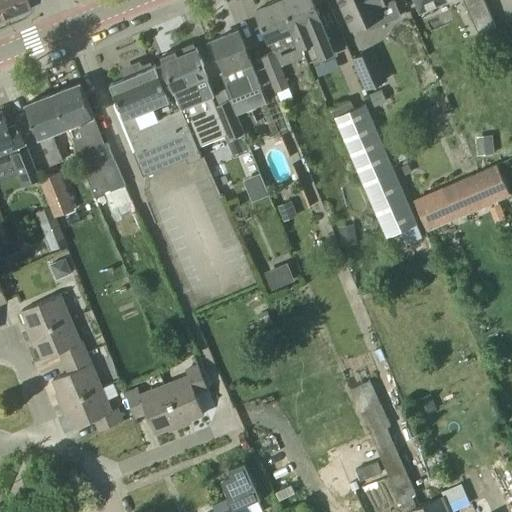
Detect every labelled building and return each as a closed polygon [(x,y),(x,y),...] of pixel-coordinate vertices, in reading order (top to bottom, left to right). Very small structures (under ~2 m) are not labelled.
[(0,0),(0,20),(31,9),(26,0),(0,0)] [(280,46),(298,39),(301,37),(284,0),(276,0),(268,3),(269,5),(267,6),(257,10),(273,49),(277,47),(280,46)] [(313,0),(284,0),(301,37),(298,39),(308,62),(335,51),(313,0)] [(396,3),(395,0),(340,0),(354,30),(386,15),(383,9),(396,3)] [(416,0),(422,12),(449,0),(416,0)] [(480,33),(481,33),(496,26),(485,0),(471,0),(466,2),(480,33)] [(226,89),(231,99),(261,87),(255,71),(238,30),(207,43),(214,60),(221,57),(227,71),(223,72),(220,74),(224,84),(226,89)] [(252,150),(231,99),(226,89),(217,93),(203,59),(202,59),(197,47),(178,55),(177,52),(165,57),(203,144),(204,143),(226,134),(226,136),(227,137),(227,139),(228,141),(229,143),(231,145),(232,147),(234,148),(236,149),(238,150),(240,151),(241,151),(243,151),(245,151),(247,151),(250,150),(252,150)] [(366,89),(373,86),(387,80),(374,48),(353,57),(366,89)] [(274,51),(262,56),(276,92),(289,87),(280,63),(274,51)] [(209,157),(204,143),(203,144),(165,57),(163,58),(164,61),(164,63),(157,66),(156,64),(153,65),(152,61),(123,72),(125,77),(111,82),(118,99),(116,100),(115,104),(144,175),(155,171),(154,168),(204,147),(208,157),(209,157)] [(105,143),(83,87),(81,82),(52,93),(66,127),(70,126),(77,145),(75,146),(95,197),(126,184),(116,161),(99,167),(95,157),(96,156),(93,148),(105,143)] [(53,132),(66,127),(52,93),(26,103),(49,165),(64,159),(53,132)] [(419,223),(366,103),(363,96),(350,102),(350,100),(328,110),(331,117),(334,116),(387,237),(396,233),(419,223)] [(27,144),(22,132),(18,121),(8,124),(3,112),(0,113),(0,162),(6,160),(5,159),(12,156),(23,184),(40,177),(27,144)] [(478,155),(495,153),(493,134),(476,136),(478,155)] [(427,230),(440,225),(511,194),(498,163),(414,199),(427,230)] [(75,209),(60,171),(40,179),(56,217),(75,209)] [(292,199),(278,205),(283,220),(298,215),(292,199)] [(113,208),(111,204),(101,209),(106,221),(116,216),(113,208)] [(56,219),(41,225),(52,250),(67,244),(56,219)] [(72,273),(66,257),(50,264),(57,279),(72,273)] [(286,262),(264,271),(271,289),(294,280),(286,262)] [(31,335),(71,318),(62,295),(23,309),(31,329),(29,330),(31,335)] [(92,346),(84,349),(71,318),(31,335),(33,340),(35,339),(43,358),(61,351),(65,361),(94,349),(92,346)] [(90,364),(110,356),(105,345),(94,349),(65,361),(69,372),(54,378),(62,398),(60,399),(62,404),(100,388),(90,364)] [(166,387),(181,425),(186,423),(185,421),(204,413),(196,392),(208,387),(199,365),(186,370),(189,378),(166,387)] [(451,511),(444,495),(425,503),(417,506),(413,495),(417,494),(387,427),(391,425),(371,381),(356,388),(382,450),(392,473),(390,474),(406,507),(407,511),(451,511)] [(463,382),(439,391),(446,408),(470,399),(463,382)] [(176,427),(181,425),(166,387),(143,396),(141,389),(127,394),(135,416),(147,411),(155,433),(175,425),(176,427)] [(100,388),(62,404),(64,409),(66,408),(75,427),(96,418),(101,430),(123,421),(117,409),(109,412),(100,388)] [(421,415),(437,408),(431,393),(414,400),(421,415)] [(232,493),(239,508),(263,498),(245,461),(229,468),(232,475),(222,479),(229,494),(232,493)] [(240,511),(239,508),(232,493),(229,494),(229,495),(213,502),(216,508),(208,511),(240,511)] [(495,511),(490,500),(476,506),(462,511),(495,511)]
